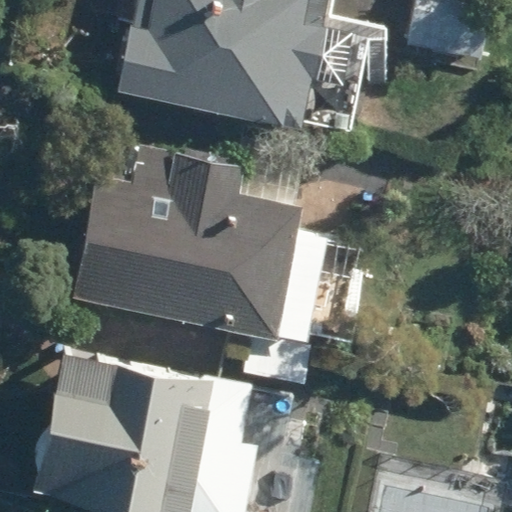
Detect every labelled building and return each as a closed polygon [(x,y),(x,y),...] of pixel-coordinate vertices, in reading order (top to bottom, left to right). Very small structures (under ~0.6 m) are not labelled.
[(131,0),(117,81),(308,115),(317,64),(334,67),(345,4),(333,2),(333,0),(131,0)] [(418,0),(411,39),(482,53),(493,0),(418,0)] [(78,291),(79,291),(254,320),(319,330),(336,228),(304,223),(309,192),(249,183),(254,148),(141,130),(135,173),(98,167),(78,291)] [(259,373),(66,343),(43,491),(177,511),(193,511),(195,501),(263,511),(316,511),(325,456),(306,453),(307,444),(288,441),(292,413),(254,407),(259,373)] [(386,452),(375,511),(500,511),(501,511),(504,509),(507,507),(509,505),(511,503),(511,502),(511,461),(511,460),(509,458),(506,456),(503,454),(500,453),(497,452),(494,451),(490,451),(487,451),(484,451),(480,452),(477,453),(474,454),(471,456),(469,458),(466,460),(464,463),(462,466),(386,452)]
